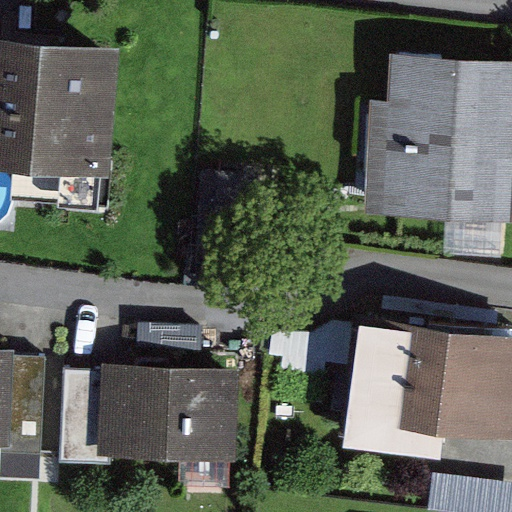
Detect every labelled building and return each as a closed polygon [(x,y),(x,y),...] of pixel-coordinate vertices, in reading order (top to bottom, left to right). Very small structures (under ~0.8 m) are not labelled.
[(116,43),(0,34),(0,158),(107,167),(116,43)] [(511,220),(511,63),(394,55),(383,212),(511,220)] [(511,330),(359,311),(342,443),(454,457),(457,432),(511,438),(511,330)] [(54,349),(0,345),(0,446),(48,449),(54,349)] [(238,467),(242,367),(67,360),(63,460),(238,467)]
